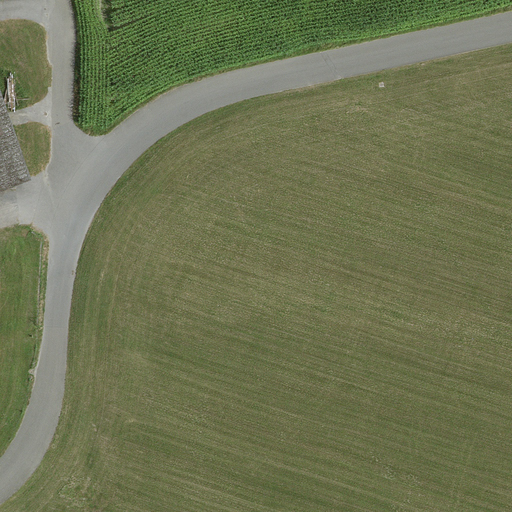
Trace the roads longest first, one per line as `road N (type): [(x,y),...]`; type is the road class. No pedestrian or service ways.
road 1 (unclassified): [(0,478),(42,412),(65,229),(83,184),(127,139),(170,108),(244,81),(511,28)]
road 2 (track): [(60,0),(62,147),(83,184)]
